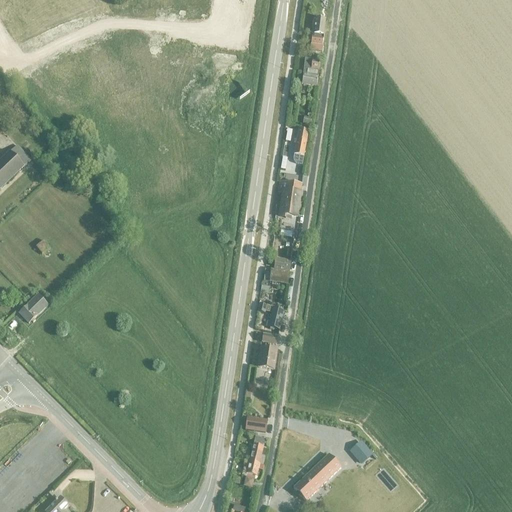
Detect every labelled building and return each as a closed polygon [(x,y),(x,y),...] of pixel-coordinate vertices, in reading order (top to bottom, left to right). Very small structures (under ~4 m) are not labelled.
[(322,53),(325,21),(324,21),(325,16),(318,15),(317,20),(316,20),(314,39),(312,39),(311,46),(312,46),(311,52),(322,53)] [(302,72),(317,74),(318,71),(319,61),(304,59),(302,72)] [(317,74),(302,72),(302,75),(301,86),(316,87),(317,74)] [(294,156),(293,161),(294,162),(296,164),(297,165),(301,166),(303,157),(307,133),(298,131),(294,156)] [(0,162),(0,189),(28,163),(30,161),(17,147),(14,149),(0,162)] [(278,181),(276,193),(282,193),(279,218),(297,220),(300,197),(300,194),(302,185),(278,181)] [(275,264),(274,270),(289,271),(290,262),(285,262),(285,265),(275,264)] [(271,271),(269,283),(287,285),(288,273),(271,271)] [(37,297),(26,307),(18,315),(28,325),(46,307),(37,297)] [(259,306),(257,313),(263,315),(264,312),(271,314),(270,322),(267,321),(265,328),(278,330),(282,312),(272,310),(273,309),(259,306)] [(275,345),(276,338),(263,336),(262,344),(267,344),(267,350),(261,349),(257,369),(273,371),(276,351),(271,351),(272,345),(275,345)] [(254,395),(251,419),(264,420),(267,397),(254,395)] [(247,419),(245,431),(264,433),(266,421),(247,419)] [(254,438),(249,463),(259,465),(261,456),(265,440),(254,438)] [(361,444),(350,453),(362,466),(372,458),(361,444)] [(328,456),(293,490),(305,503),(340,469),(328,456)] [(259,465),(249,463),(246,477),(255,479),(256,477),(257,477),(258,470),(259,465)] [(233,478),(232,484),(240,486),(241,480),(233,478)] [(254,480),(245,478),(243,488),(251,490),(254,480)] [(50,500),(57,495),(55,491),(47,496),(50,500)] [(64,511),(63,511),(67,507),(59,499),(57,502),(56,501),(52,505),(52,506),(46,511),(64,511)]
